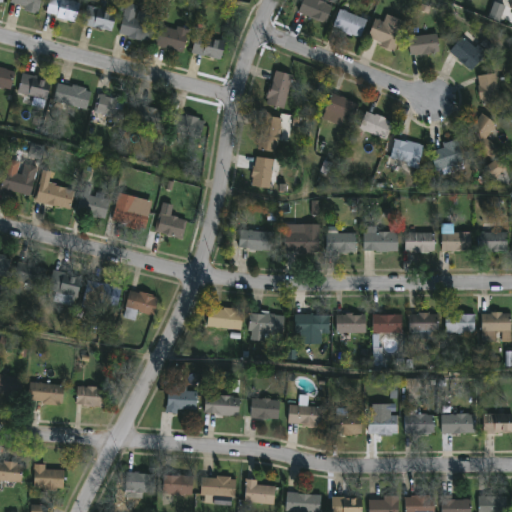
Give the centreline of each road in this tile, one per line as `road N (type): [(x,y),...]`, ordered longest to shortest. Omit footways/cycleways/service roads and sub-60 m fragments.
road 1 (residential): [(84,511),(173,356),(229,194),(244,70),(273,0)]
road 2 (residential): [(0,220),(261,294),(511,289)]
road 3 (residential): [(511,468),(319,466),(0,429)]
road 4 (residential): [(0,38),(238,100)]
road 5 (residential): [(259,32),(433,100)]
